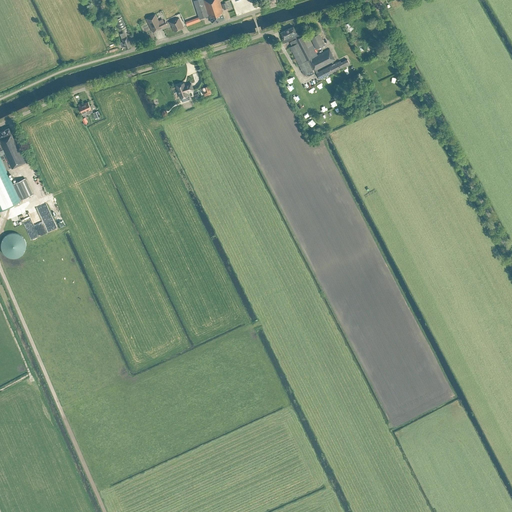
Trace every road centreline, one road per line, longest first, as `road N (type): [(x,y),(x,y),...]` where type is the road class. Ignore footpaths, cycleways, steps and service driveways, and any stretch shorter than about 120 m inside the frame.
road 1 (residential): [(0,125),(73,91),(373,0)]
road 2 (unclassified): [(127,50),(290,0)]
